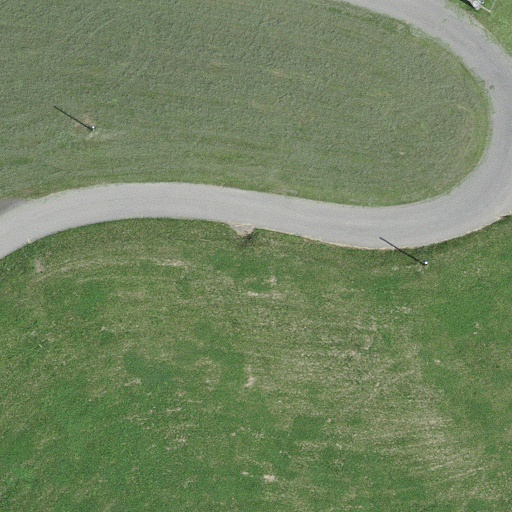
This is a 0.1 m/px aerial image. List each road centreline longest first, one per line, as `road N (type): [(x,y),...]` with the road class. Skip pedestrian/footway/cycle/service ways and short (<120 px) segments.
road 1 (residential): [(0,239),(77,206),(128,200),(359,228),(442,223),(489,195),(511,162)]
road 2 (residential): [(511,102),(479,49),(395,0)]
